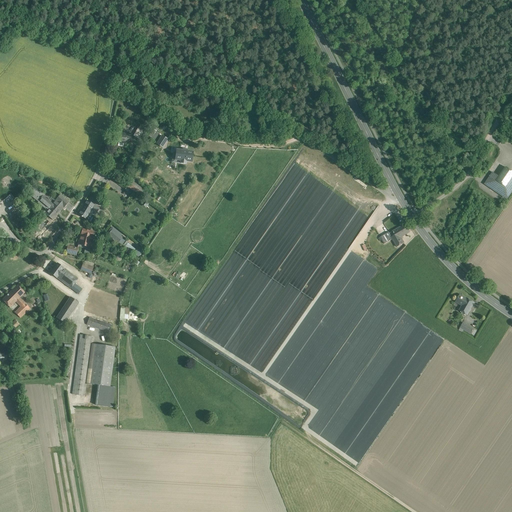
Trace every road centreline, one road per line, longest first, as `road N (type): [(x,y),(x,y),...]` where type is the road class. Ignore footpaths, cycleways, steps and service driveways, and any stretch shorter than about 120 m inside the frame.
road 1 (unclassified): [(11,237),(46,252),(99,167),(118,88),(132,79),(227,105),(310,144),(382,191)]
road 2 (track): [(418,511),(282,415),(265,450),(75,439)]
road 3 (primary): [(393,183),(300,0)]
road 4 (unclassified): [(412,216),(466,174),(500,119),(511,129)]
road 5 (primary): [(511,314),(451,266),(412,216)]
